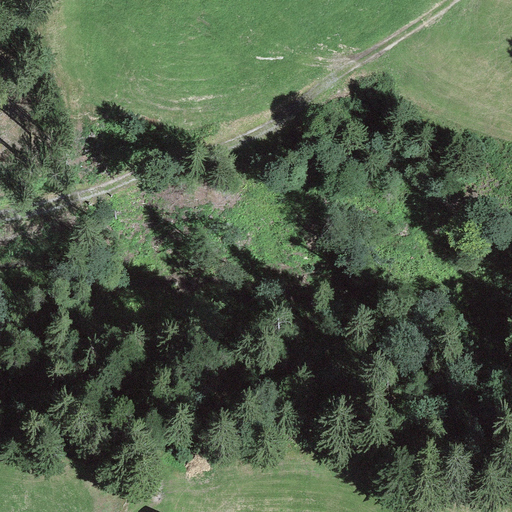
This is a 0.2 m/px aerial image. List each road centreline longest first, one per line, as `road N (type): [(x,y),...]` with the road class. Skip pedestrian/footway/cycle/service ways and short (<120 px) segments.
road 1 (track): [(0,215),(225,147),(282,121),(450,0)]
road 2 (track): [(171,484),(174,459),(153,412),(0,316)]
